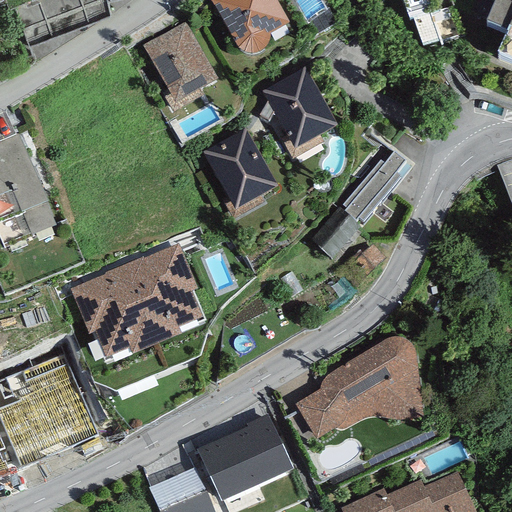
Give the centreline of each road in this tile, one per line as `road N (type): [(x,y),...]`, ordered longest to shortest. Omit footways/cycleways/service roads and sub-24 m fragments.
road 1 (residential): [(14,511),(137,452),(353,324),(399,275),(457,165),(511,140)]
road 2 (trunk): [(511,342),(0,258)]
road 3 (residential): [(154,0),(0,97)]
